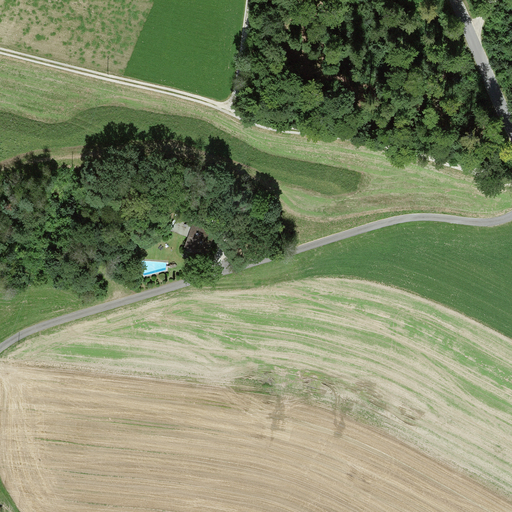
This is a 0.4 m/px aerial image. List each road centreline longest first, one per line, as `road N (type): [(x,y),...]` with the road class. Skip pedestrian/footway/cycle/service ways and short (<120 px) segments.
road 1 (unclassified): [(511,215),(405,217),(58,321),(0,348)]
road 2 (track): [(411,151),(276,128),(0,49)]
road 3 (unclassified): [(511,127),(455,0)]
